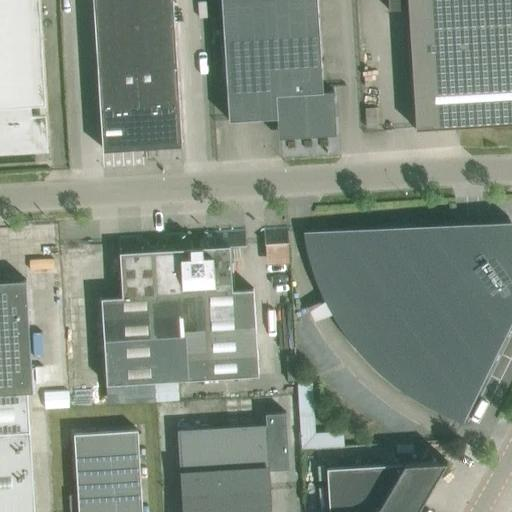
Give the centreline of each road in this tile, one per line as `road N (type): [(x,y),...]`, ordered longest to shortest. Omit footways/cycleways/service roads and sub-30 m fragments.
road 1 (unclassified): [(0,199),(511,169)]
road 2 (unknown): [(82,194),(70,0)]
road 3 (unknown): [(191,0),(198,187)]
